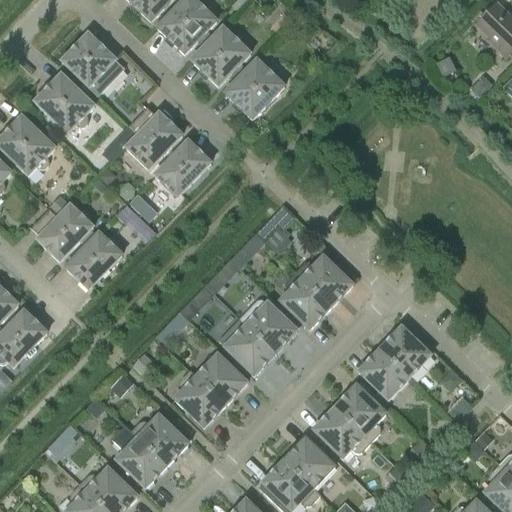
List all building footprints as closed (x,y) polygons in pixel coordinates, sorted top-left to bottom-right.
[(124,0),(152,26),(177,0),(124,0)] [(190,0),(189,0),(158,32),(186,59),(218,26),(209,18),(211,11),(210,8),(207,5),(203,4),(197,6),(190,0)] [(511,24),(496,9),(476,30),(496,50),(494,52),(504,62),(509,58),(511,61),(511,24)] [(283,19),(290,26),(296,19),(289,12),(283,19)] [(224,32),(192,65),(219,91),(251,58),(243,50),(245,44),(243,40),(241,38),(237,37),(231,39),(224,32)] [(89,38),(62,66),(98,100),(125,73),(117,65),(89,38)] [(258,64),(226,97),(253,124),(285,91),(277,83),(278,76),(277,73),(275,71),(270,70),(265,71),(258,64)] [(62,79),(35,107),(68,138),(76,130),(82,131),(86,130),(88,128),(89,124),(87,119),(95,111),(62,79)] [(157,121),(148,113),(130,131),(139,140),(157,121)] [(139,140),(127,152),(150,174),(183,140),(160,118),(157,121),(139,140)] [(23,121),(0,144),(0,152),(29,181),(37,172),(42,173),(46,172),(49,170),(49,166),(48,161),(56,153),(23,121)] [(124,134),(115,143),(119,145),(124,151),(125,152),(133,143),(124,134)] [(189,145),(155,180),(178,202),(212,168),(189,145)] [(0,165),(0,197),(2,197),(5,194),(5,190),(4,185),(12,177),(0,165)] [(107,188),(112,183),(112,177),(107,173),(99,181),(107,188)] [(93,188),(102,197),(108,191),(99,182),(93,188)] [(140,196),(131,205),(149,225),(159,216),(140,196)] [(119,220),(148,242),(156,231),(127,209),(119,220)] [(283,209),(255,239),(264,248),(281,231),(283,233),(295,221),(283,209)] [(71,210),(59,223),(41,242),(38,244),(61,267),(94,232),(88,226),(89,220),(88,216),(85,214),(81,213),(76,215),(71,210)] [(41,242),(59,223),(50,214),(32,233),(41,242)] [(100,237),(66,272),(89,294),(123,260),(100,237)] [(264,248),(255,239),(247,247),(256,256),(264,248)] [(295,278),(331,312),(354,289),(324,261),(314,270),(312,268),(311,267),(310,267),(308,267),(307,267),(304,268),(295,278)] [(231,281),(239,272),(230,264),(222,272),(231,281)] [(331,312),(295,278),(288,285),(287,286),(287,287),(286,289),(286,290),(287,292),(287,293),(288,295),(290,296),(281,305),(310,334),(331,312)] [(0,329),(19,310),(0,291),(0,329)] [(246,330),(276,359),(298,335),(295,333),(298,329),(272,303),(268,300),(265,304),(263,303),(258,304),(248,313),(239,324),(246,331),(246,330)] [(189,306),(180,315),(189,324),(198,315),(189,306)] [(25,315),(0,340),(0,366),(0,367),(3,367),(5,367),(8,366),(14,372),(28,358),(30,360),(37,353),(34,351),(48,337),(25,315)] [(180,315),(170,325),(179,334),(189,324),(180,315)] [(246,331),(239,324),(219,345),(225,352),(255,380),(276,359),(246,330),(246,331)] [(402,331),(380,354),(409,383),(432,359),(402,331)] [(409,383),(380,354),(359,376),(389,404),(409,383)] [(144,358),(133,370),(144,380),(155,368),(144,358)] [(191,374),(190,375),(197,381),(196,382),(226,410),(248,387),(218,358),(197,381),(191,374)] [(190,375),(182,383),(181,384),(181,385),(180,388),(181,389),(182,391),(184,394),(175,403),(205,432),(226,410),(196,382),(197,381),(190,375)] [(123,398),(134,387),(126,379),(115,390),(123,398)] [(335,413),(370,447),(380,437),(381,433),(381,432),(380,430),(377,428),(387,418),(357,389),(335,413)] [(463,401),(449,415),(458,424),(472,410),(463,401)] [(96,422),(105,412),(96,403),(86,413),(96,422)] [(370,447),(335,413),(314,434),(343,463),(353,453),(355,455),(356,456),(358,456),(360,456),(363,455),(370,447)] [(137,443),(167,471),(189,448),(188,447),(192,443),(164,416),(160,420),(160,419),(150,429),(147,426),(145,425),(144,425),(141,426),(140,427),(132,435),(125,430),(124,431),(137,443)] [(137,443),(124,431),(111,444),(124,456),(116,464),(146,493),(167,471),(137,443)] [(475,445),(483,453),(492,443),(484,436),(475,445)] [(314,494),(320,500),(321,499),(314,493),(336,471),(306,442),(284,465),(313,494),(314,494)] [(60,463),(67,455),(56,444),(49,452),(60,463)] [(420,444),(408,457),(418,467),(430,454),(420,444)] [(508,458),(499,468),(511,480),(511,457),(511,458),(508,458)] [(313,494),(284,465),(263,487),(259,491),(280,511),(295,511),(301,507),(303,508),(306,509),(308,509),(309,509),(310,509),(312,508),(320,500),(314,494),(313,494)] [(455,475),(458,472),(458,468),(455,465),(450,470),(455,475)] [(511,511),(511,480),(499,468),(490,478),(490,479),(490,481),(490,483),(490,485),(491,486),(493,488),(484,497),(500,511),(511,511)] [(89,480),(80,489),(103,511),(127,511),(138,501),(109,472),(99,482),(98,480),(96,479),(95,479),(94,479),(92,479),(90,479),(89,480)] [(394,472),(384,482),(394,492),(404,481),(394,472)] [(103,511),(80,489),(73,497),(72,498),(72,499),(71,500),(71,502),(72,504),(72,505),(74,507),(70,511),(103,511)]
